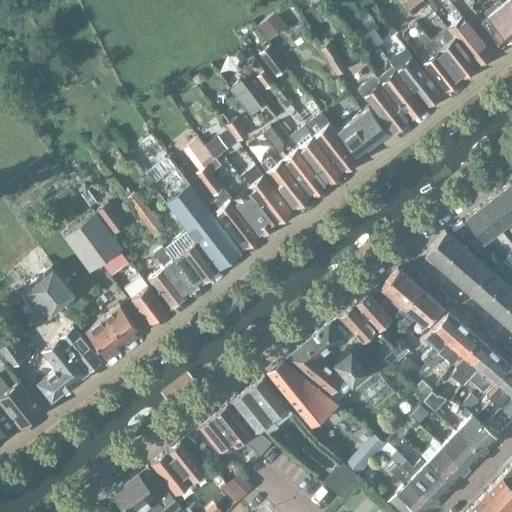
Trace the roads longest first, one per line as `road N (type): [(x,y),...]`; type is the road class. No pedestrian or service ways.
road 1 (residential): [(0,457),(511,52)]
road 2 (residential): [(67,511),(400,247)]
road 3 (residential): [(511,347),(400,247)]
road 4 (residential): [(400,247),(511,160)]
